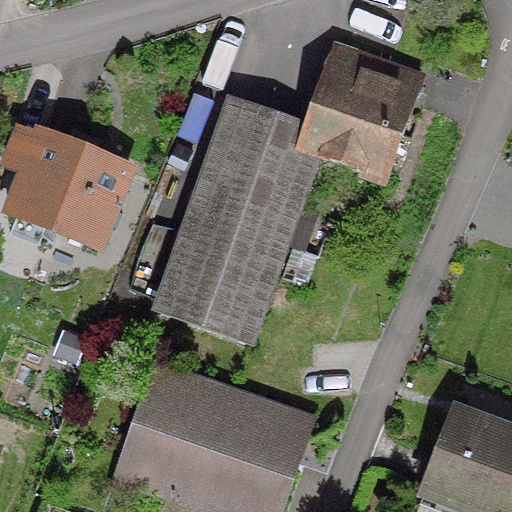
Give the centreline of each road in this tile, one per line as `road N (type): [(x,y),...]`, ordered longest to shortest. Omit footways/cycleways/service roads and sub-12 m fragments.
road 1 (residential): [(511,56),(333,511)]
road 2 (residential): [(192,0),(0,49)]
